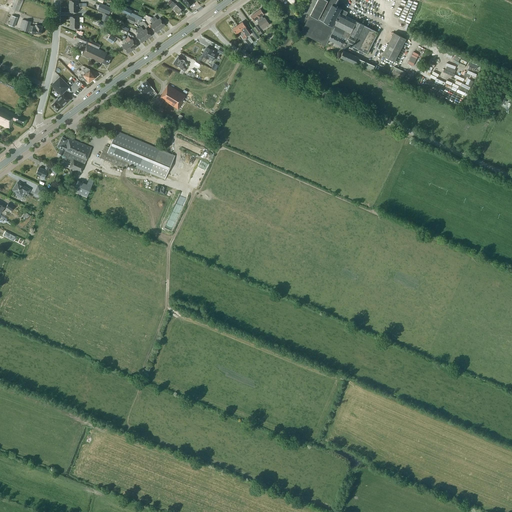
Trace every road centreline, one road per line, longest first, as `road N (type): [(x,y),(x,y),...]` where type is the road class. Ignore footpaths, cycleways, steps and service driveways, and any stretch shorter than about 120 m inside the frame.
road 1 (unclassified): [(511,176),(260,63),(216,33)]
road 2 (primary): [(42,135),(204,18)]
road 3 (tertiary): [(42,135),(56,0)]
